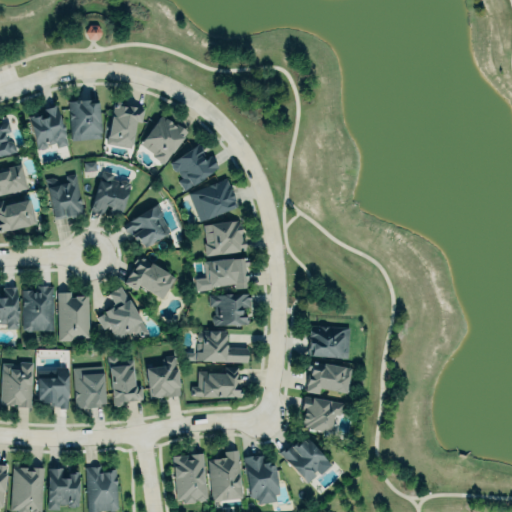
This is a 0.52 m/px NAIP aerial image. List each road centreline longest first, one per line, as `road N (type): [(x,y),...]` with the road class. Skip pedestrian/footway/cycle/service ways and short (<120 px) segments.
road 1 (residential): [(0,92),(56,74),(114,70),(179,90),(224,127),(256,178),(273,248),(275,352),(263,420)]
road 2 (residential): [(263,420),(139,436),(0,432)]
